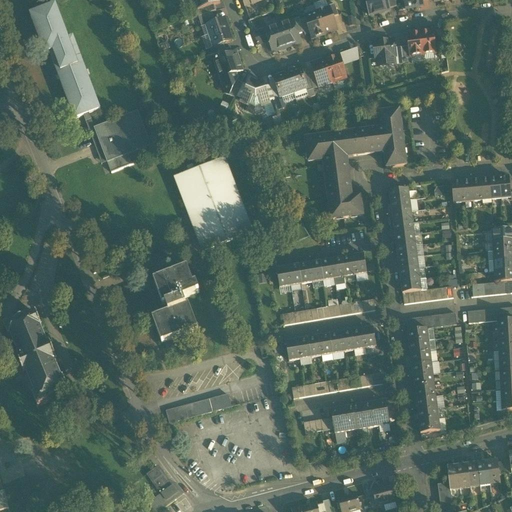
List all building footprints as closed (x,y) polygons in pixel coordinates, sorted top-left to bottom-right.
[(192,0),(195,1),(198,10),(203,8),(199,0),(192,0)] [(199,0),(203,8),(203,9),(214,6),(220,4),(218,0),(199,0)] [(366,0),(366,1),(370,17),(390,11),(389,10),(386,0),(366,0)] [(386,0),(389,10),(397,8),(394,0),(386,0)] [(404,3),(406,10),(423,7),(422,0),(401,0),(402,1),(404,3)] [(316,13),(328,9),(325,1),(313,5),(316,13)] [(330,9),(333,18),(338,16),(335,5),(328,7),(329,9),(330,9)] [(50,54),(74,120),(83,117),(89,114),(100,110),(73,37),(68,39),(56,6),(30,15),(45,56),(50,54)] [(198,11),(200,17),(211,13),(216,11),(214,6),(203,9),(198,11)] [(192,12),(195,19),(198,18),(200,17),(198,11),(203,9),(203,8),(198,10),(192,12)] [(328,9),(316,13),(324,36),(337,32),(333,18),(330,9),(329,9),(328,9)] [(215,23),(211,13),(200,17),(198,18),(202,27),(206,26),(206,25),(215,23)] [(313,40),(324,36),(316,13),(305,17),(306,20),(311,34),(313,40)] [(349,28),(356,27),(354,17),(347,18),(349,28)] [(206,26),(214,48),(223,45),(233,41),(225,19),(215,23),(206,25),(206,26)] [(293,21),(298,35),(304,33),(299,19),(293,21)] [(300,22),(305,36),(311,34),(306,20),(300,22)] [(269,42),(273,53),(301,44),(298,35),(293,21),(265,31),(269,42)] [(206,26),(202,27),(201,28),(204,37),(202,38),(206,50),(210,49),(214,48),(206,26)] [(254,34),(258,46),(269,42),(265,31),(254,34)] [(433,32),(420,33),(423,56),(435,54),(434,44),(436,42),(434,40),(433,32)] [(411,57),(423,56),(420,33),(408,35),(409,47),(411,57)] [(379,66),(381,68),(385,67),(387,65),(387,64),(394,63),(393,58),(396,57),(395,49),(394,42),(386,43),(386,41),(381,42),(381,43),(373,44),(375,60),(378,60),(379,66)] [(168,42),(160,44),(162,51),(170,49),(168,42)] [(437,46),(438,56),(446,55),(445,43),(439,44),(437,46)] [(212,55),(218,53),(225,51),(223,45),(214,48),(210,49),(212,55)] [(401,48),(402,60),(411,59),(411,57),(409,47),(401,48)] [(231,49),(225,51),(218,53),(220,58),(232,54),(231,49)] [(358,49),(340,55),(344,66),(359,61),(358,49)] [(225,94),(229,96),(237,81),(238,79),(236,74),(243,72),(237,53),(232,54),(220,58),(214,60),(225,94)] [(338,57),(325,61),(333,84),(346,79),(338,57)] [(319,88),(333,84),(325,61),(312,66),(314,71),(319,88)] [(300,69),(287,74),(294,93),(305,89),(307,89),(302,75),(300,69)] [(314,71),(308,73),(314,90),(319,88),(314,71)] [(306,93),(314,90),(308,73),(302,75),(307,89),(305,89),(306,93)] [(282,97),(294,93),(287,74),(274,78),(276,84),(280,98),(282,97)] [(236,99),(237,97),(243,84),(237,81),(229,96),(236,99)] [(250,106),(255,108),(260,106),(261,107),(270,104),(269,102),(264,88),(262,82),(257,84),(251,81),(249,87),(242,100),(241,102),(250,106)] [(249,87),(243,84),(237,97),(242,100),(249,87)] [(270,86),(275,100),(276,103),(283,101),(282,97),(280,98),(276,84),(270,86)] [(269,102),(275,100),(270,86),(264,88),(269,102)] [(294,93),(296,100),(296,102),(308,98),(306,93),(305,89),(294,93)] [(306,93),(308,98),(311,99),(316,97),(314,90),(306,93)] [(282,97),(283,101),(284,105),(296,100),(294,93),(282,97)] [(284,105),(283,101),(276,103),(279,111),(286,109),(284,105)] [(230,105),(223,102),(220,108),(227,112),(230,105)] [(321,111),(318,104),(314,106),(312,109),(314,113),(321,111)] [(263,112),(261,107),(260,106),(255,108),(250,106),(247,111),(255,115),(263,112)] [(382,129),(378,130),(381,154),(385,153),(387,169),(406,166),(405,156),(401,157),(400,151),(404,151),(403,142),(400,142),(400,136),(402,136),(401,127),(397,127),(397,121),(401,121),(399,111),(380,114),(382,129)] [(95,129),(111,173),(131,165),(128,156),(151,147),(138,113),(95,129)] [(111,173),(95,129),(89,114),(83,117),(105,175),(111,173)] [(280,116),(272,119),(275,127),(283,124),(280,116)] [(372,155),(381,154),(378,130),(369,131),(372,155)] [(358,157),(372,155),(369,131),(355,133),(353,133),(351,132),(350,133),(332,136),(330,135),(329,136),(309,139),(310,146),(306,146),(307,156),(311,155),(312,162),(326,161),(344,158),(347,158),(346,154),(352,153),(353,157),(358,157)] [(345,163),(344,158),(326,161),(327,165),(324,165),(325,175),(329,175),(330,186),(326,187),(328,196),(331,196),(331,200),(328,201),(331,221),(337,220),(337,217),(343,216),(343,219),(351,218),(350,215),(356,214),(357,217),(363,216),(361,197),(349,198),(348,194),(351,193),(347,162),(345,163)] [(177,179),(204,251),(250,234),(223,161),(177,179)] [(509,179),(499,180),(501,200),(511,199),(511,194),(509,179)] [(492,201),(501,200),(499,180),(490,181),(492,201)] [(482,202),(492,201),(490,181),(480,182),(482,202)] [(473,203),(482,202),(480,182),(471,183),(473,203)] [(463,204),(473,203),(471,183),(461,184),(463,204)] [(454,205),(463,204),(461,184),(452,185),(454,205)] [(437,189),(434,193),(435,199),(444,198),(443,188),(437,189)] [(389,193),(391,204),(410,202),(408,190),(389,193)] [(392,215),(411,213),(410,202),(391,204),(392,215)] [(448,212),(441,213),(441,220),(449,219),(448,212)] [(392,215),(394,227),(413,224),(411,213),(392,215)] [(394,227),(395,238),(414,236),(413,224),(394,227)] [(511,230),(493,232),(493,243),(511,241),(511,230)] [(452,231),(442,232),(442,240),(453,239),(452,231)] [(416,247),(423,246),(421,235),(420,235),(414,236),(416,247)] [(395,238),(397,249),(416,247),(414,236),(395,238)] [(511,241),(493,243),(494,253),(511,251),(511,241)] [(417,258),(424,257),(423,246),(416,247),(417,258)] [(397,249),(398,261),(417,258),(416,247),(397,249)] [(511,251),(494,253),(495,263),(511,262),(511,251)] [(364,256),(353,258),(356,276),(367,274),(364,256)] [(418,270),(425,269),(426,269),(424,257),(417,258),(418,270)] [(345,278),(356,276),(353,258),(342,259),(345,278)] [(398,261),(400,272),(418,270),(417,258),(398,261)] [(334,280),(345,278),(342,259),(331,261),(334,280)] [(323,282),(334,280),(331,261),(320,263),(323,282)] [(511,262),(495,263),(495,273),(511,272),(511,262)] [(309,265),(313,284),(323,282),(320,263),(309,265)] [(302,285),(313,284),(309,265),(299,267),(302,285)] [(288,268),(291,287),(302,285),(299,267),(288,268)] [(280,289),(291,287),(288,268),(277,270),(280,289)] [(400,272),(401,283),(420,281),(418,270),(400,272)] [(155,319),(164,344),(196,332),(184,300),(197,295),(194,286),(191,287),(185,273),(188,272),(188,271),(157,282),(169,314),(155,319)] [(511,282),(511,272),(495,273),(496,284),(499,283),(505,283),(510,283),(511,282)] [(367,274),(356,276),(357,283),(368,282),(367,274)] [(346,285),(345,278),(334,280),(335,286),(336,286),(346,285)] [(323,282),(324,288),(335,286),(334,280),(323,282)] [(419,293),(421,293),(420,281),(401,283),(402,295),(403,295),(408,294),(414,294),(419,293)] [(448,282),(449,289),(452,289),(453,289),(457,288),(457,281),(448,282)] [(374,301),(362,303),(364,314),(375,312),(374,301)] [(353,315),(364,314),(362,303),(351,304),(353,315)] [(341,317),(353,315),(351,304),(349,305),(339,306),(341,317)] [(330,319),(341,317),(339,306),(329,308),(328,308),(330,319)] [(318,321),(330,319),(328,308),(317,310),(318,321)] [(307,323),(318,321),(317,310),(306,312),(305,312),(307,323)] [(296,325),(307,323),(305,312),(295,314),(294,314),(296,325)] [(33,396),(38,407),(70,393),(63,378),(62,379),(56,363),(58,363),(50,343),(48,344),(41,329),(42,328),(36,313),(4,327),(9,338),(11,337),(21,360),(19,361),(24,373),(26,372),(36,395),(33,396)] [(284,327),(296,325),(294,314),(282,316),(284,327)] [(498,323),(498,333),(511,332),(511,321),(507,322),(501,322),(498,323)] [(373,329),(362,331),(365,350),(376,348),(373,329)] [(409,345),(429,342),(427,330),(408,333),(409,345)] [(354,352),(365,350),(362,331),(351,333),(354,352)] [(511,342),(511,332),(498,333),(499,343),(511,342)] [(344,353),(354,352),(351,333),(341,335),(344,353)] [(333,355),(344,353),(341,335),(330,336),(333,355)] [(322,357),(333,355),(330,336),(319,338),(322,357)] [(311,359),(322,357),(319,338),(308,340),(311,359)] [(300,361),(311,359),(308,340),(297,342),(300,361)] [(289,362),(300,361),(297,342),(286,344),(289,362)] [(410,356),(430,353),(429,342),(409,345),(410,356)] [(511,352),(511,342),(499,343),(500,353),(511,352)] [(283,345),(273,347),(274,354),(284,353),(283,345)] [(260,349),(262,359),(268,358),(265,347),(260,349)] [(511,362),(511,352),(500,353),(500,363),(511,362)] [(410,356),(412,367),(432,365),(430,353),(410,356)] [(311,359),(300,361),(301,367),(312,365),(311,359)] [(511,372),(511,362),(500,363),(501,373),(511,372)] [(439,364),(438,364),(432,365),(433,376),(440,375),(439,364)] [(412,367),(413,379),(433,376),(432,365),(412,367)] [(511,382),(511,372),(501,373),(501,383),(511,382)] [(383,374),(372,376),(374,387),(385,385),(383,374)] [(362,389),(374,387),(372,376),(360,378),(362,389)] [(413,379),(415,390),(435,387),(433,376),(413,379)] [(351,391),(362,389),(360,378),(349,380),(351,391)] [(339,393),(351,391),(349,380),(338,382),(339,393)] [(511,392),(511,382),(501,383),(502,393),(511,392)] [(317,397),(328,395),(326,384),(315,386),(317,397)] [(305,399),(317,397),(315,386),(303,388),(305,399)] [(415,390),(416,401),(436,399),(435,387),(415,390)] [(294,400),(305,399),(303,388),(292,390),(294,400)] [(465,388),(456,389),(457,396),(465,395),(465,388)] [(511,402),(511,392),(502,393),(502,403),(511,402)] [(166,412),(169,424),(232,408),(228,395),(166,412)] [(438,410),(444,409),(445,409),(443,398),(436,399),(438,410)] [(416,401),(418,412),(438,410),(436,399),(416,401)] [(334,430),(335,435),(346,433),(348,433),(355,431),(379,428),(390,426),(386,402),(331,411),(332,419),(334,430)] [(511,412),(511,402),(502,403),(503,413),(511,412)] [(418,412),(419,424),(439,421),(438,410),(418,412)] [(304,424),(305,435),(334,430),(332,419),(304,424)] [(441,433),(439,421),(419,424),(421,435),(441,433)] [(390,426),(379,428),(380,434),(391,432),(390,426)] [(385,440),(376,443),(378,449),(386,447),(385,440)] [(363,446),(354,449),(356,456),(365,453),(363,446)] [(336,452),(329,454),(331,462),(338,460),(336,452)] [(498,462),(487,463),(490,488),(501,486),(500,476),(498,464),(498,462)] [(487,463),(477,464),(480,489),(490,488),(487,463)] [(477,464),(467,466),(470,490),(480,489),(477,464)] [(467,466),(458,467),(461,491),(470,490),(467,466)] [(451,493),(461,491),(458,467),(447,468),(449,484),(450,493),(451,493)] [(158,491),(159,491),(153,483),(163,476),(169,484),(167,485),(165,487),(167,490),(173,486),(164,473),(151,482),(158,491)] [(148,504),(154,511),(159,511),(175,501),(172,498),(178,493),(173,486),(167,490),(165,487),(167,485),(169,484),(163,476),(153,483),(159,491),(162,494),(148,504)] [(172,498),(175,501),(184,495),(176,483),(173,486),(178,493),(172,498)] [(438,486),(440,503),(452,502),(451,493),(450,493),(449,484),(438,486)] [(373,492),(377,507),(384,506),(395,503),(396,502),(392,487),(373,492)] [(338,501),(341,511),(354,511),(360,510),(361,510),(357,496),(338,501)] [(325,511),(332,511),(329,501),(323,503),(323,505),(325,511)] [(389,511),(397,510),(395,503),(384,506),(385,511),(389,511)]
